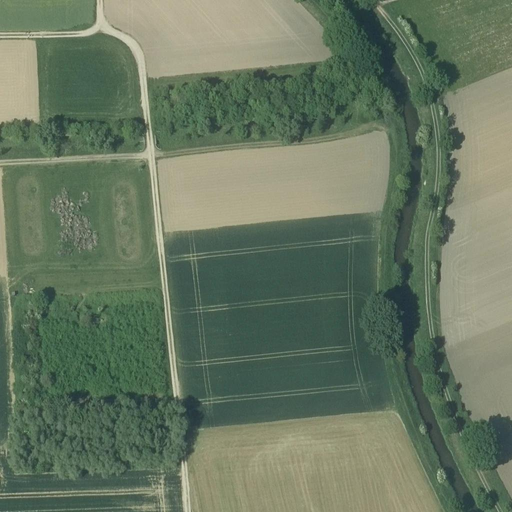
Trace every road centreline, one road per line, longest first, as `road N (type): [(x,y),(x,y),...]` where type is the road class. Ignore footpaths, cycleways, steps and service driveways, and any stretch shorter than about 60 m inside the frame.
road 1 (track): [(374,0),(415,54),(438,116),(442,180),(430,244),(436,338),(457,416),(504,511)]
road 2 (track): [(103,0),(103,33),(130,38),(146,54),(191,511)]
road 3 (track): [(154,158),(337,138),(384,125)]
road 4 (track): [(154,158),(0,165)]
